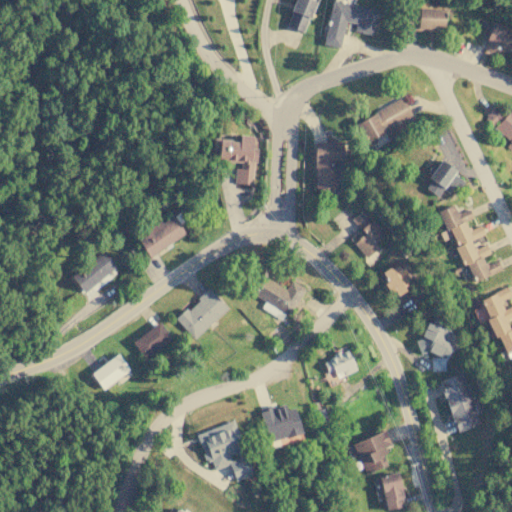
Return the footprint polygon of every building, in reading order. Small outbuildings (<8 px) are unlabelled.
[(314,0),(293,0),(285,25),(303,31),(314,0)] [(373,34),(377,8),(330,1),(323,44),(340,47),(344,21),(355,22),(354,31),(373,34)] [(443,8),(408,8),(408,28),(442,29),(443,8)] [(510,31),(488,27),(484,43),(506,48),(510,31)] [(353,122),(363,142),(374,137),(378,145),(387,141),(383,132),(412,118),(402,98),(353,122)] [(511,109),(510,108),(504,115),(494,106),(482,118),(511,146),(511,109)] [(251,185),(253,162),(256,162),(258,148),(252,148),(253,136),(239,135),(238,141),(213,138),(211,150),(218,151),(217,160),(237,162),(235,183),(251,185)] [(334,161),(344,160),(343,141),(313,142),(315,188),(335,187),(334,161)] [(424,188),(435,196),(441,188),(451,195),(463,178),(438,161),(426,177),(430,180),(424,188)] [(471,282),(501,270),(497,261),(492,262),(482,263),(482,256),(489,253),(486,244),(478,247),(471,247),(471,239),(484,234),(480,225),(473,228),(465,228),(465,221),(472,218),(468,209),(457,213),(454,205),(437,211),(444,230),(441,231),(441,241),(453,236),(457,246),(471,282)] [(363,234),(353,243),(365,258),(378,248),(375,243),(385,235),(363,208),(351,218),(363,234)] [(185,234),(172,214),(136,238),(149,257),(185,234)] [(116,267),(102,250),(70,276),(83,293),(116,267)] [(386,281),(384,282),(392,296),(411,284),(398,263),(381,273),(386,281)] [(304,288),(290,281),(286,288),(265,278),(268,272),(258,267),(246,292),(265,301),(261,308),(282,319),(288,307),(294,310),(304,288)] [(478,298),(502,353),(511,348),(511,325),(508,327),(505,320),(511,316),(511,307),(511,305),(503,308),(499,300),(510,295),(506,287),(478,298)] [(227,308),(208,288),(175,319),(194,339),(227,308)] [(419,347),(446,358),(457,332),(427,320),(419,340),(422,341),(419,347)] [(143,358),(171,338),(159,321),(131,342),(143,358)] [(332,370),(336,378),(356,370),(347,349),(321,360),(327,372),(332,370)] [(129,370),(117,354),(90,373),(102,389),(129,370)] [(454,431),(478,424),(461,372),(438,379),(454,431)] [(268,442),(301,433),(294,408),(286,410),(284,403),(259,410),(268,442)] [(196,433),(205,461),(211,460),(213,469),(229,464),(234,480),(252,475),(246,456),(230,461),(228,454),(241,450),(233,421),(196,433)] [(390,444),(384,430),(351,442),(362,473),(385,465),(381,455),(385,454),(383,447),(390,444)] [(403,506),(397,472),(371,477),(375,500),(383,498),(385,509),(403,506)]
